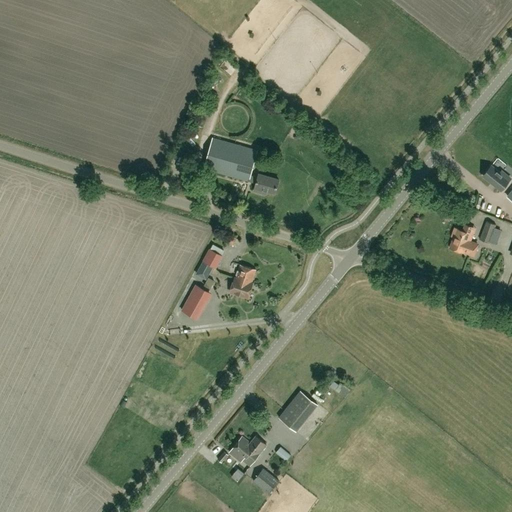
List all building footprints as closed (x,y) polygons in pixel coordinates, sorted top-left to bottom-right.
[(262,189),(275,193),(279,179),(258,174),(257,177),(250,175),(257,150),(212,138),(204,168),(248,181),(256,183),(254,190),(261,192),(262,189)] [(499,173),(491,166),(483,175),(501,190),(511,178),(501,171),(499,173)] [(479,239),(489,243),(496,224),(486,221),(479,239)] [(449,247),(456,250),(475,256),(479,243),(471,240),(473,234),(471,233),(473,227),(465,224),(462,230),(454,227),(451,236),(453,236),(449,247)] [(221,255),(210,249),(203,261),(214,267),(221,255)] [(256,269),(240,264),(235,278),(234,277),(230,292),(248,298),(252,283),(251,283),(256,269)] [(210,288),(214,281),(208,278),(204,285),(210,288)] [(196,318),(206,300),(211,292),(196,284),(182,311),(196,318)] [(301,429),(312,412),(320,417),(325,410),(318,406),(321,402),(299,388),(281,417),(301,429)] [(259,453),(266,445),(256,436),(250,443),(242,436),(229,451),(241,461),(242,460),(250,466),(260,454),(259,453)] [(286,456),(290,451),(282,445),(278,450),(286,456)] [(222,462),(229,455),(224,451),(217,459),(222,462)] [(253,481),(268,493),(279,480),(263,468),(253,481)] [(238,481),(244,473),(238,469),(232,476),(238,481)] [(326,486),(340,499),(347,492),(332,478),(326,486)]
